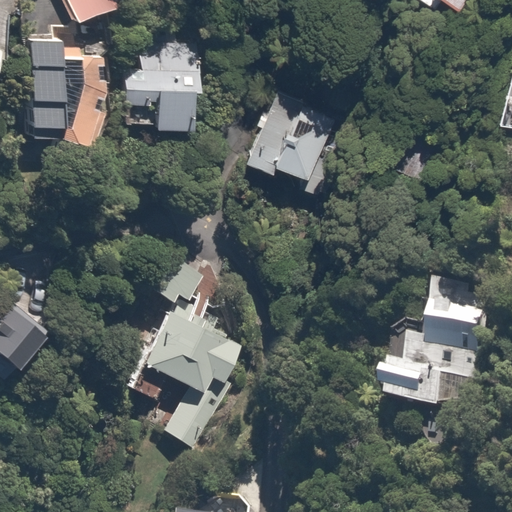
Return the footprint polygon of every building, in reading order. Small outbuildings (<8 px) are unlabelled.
[(119,0),(67,0),(77,23),(121,5),(119,0)] [(198,40),(141,38),(140,66),(123,65),(122,106),(155,107),(154,130),(195,131),(198,40)] [(25,137),(55,138),(55,128),(60,128),(60,101),(66,102),(67,41),(27,40),(27,63),(33,64),(32,99),(26,99),(25,137)] [(311,171),(341,117),(284,86),(246,154),(273,169),(281,154),(311,171)] [(152,402),(166,374),(184,383),(161,429),(194,446),(249,334),(198,309),(214,277),(167,254),(149,291),(169,301),(139,361),(126,388),(152,402)] [(443,413),(446,378),(477,381),(486,284),(439,279),(433,339),(413,337),(410,365),(395,364),(390,408),(443,413)] [(0,354),(15,365),(44,324),(10,300),(0,314),(0,354)]
